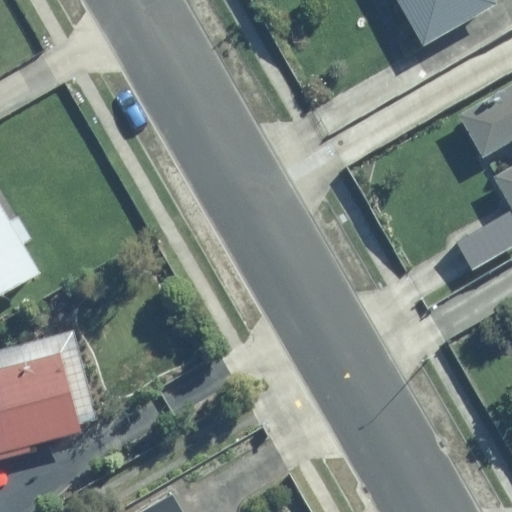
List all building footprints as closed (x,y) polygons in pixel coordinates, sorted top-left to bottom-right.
[(396,0),(426,52),(498,11),(491,0),(396,0)] [(511,88),(461,117),(511,208),(511,88)] [(13,223),(0,200),(0,302),(45,277),(28,247),(36,243),(22,218),(13,223)] [(63,360),(0,375),(0,465),(0,466),(31,458),(30,452),(82,439),(63,360)] [(176,511),(166,494),(136,511),(176,511)]
